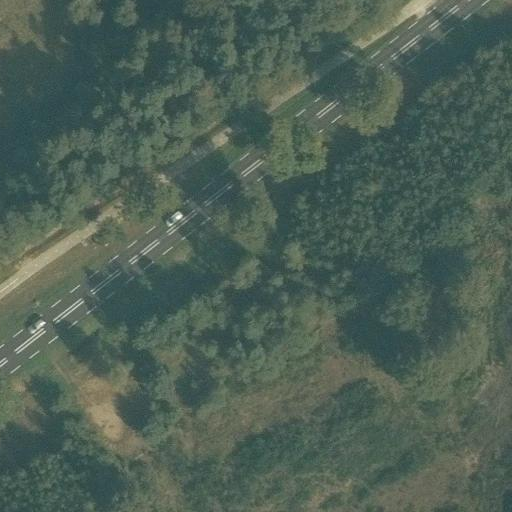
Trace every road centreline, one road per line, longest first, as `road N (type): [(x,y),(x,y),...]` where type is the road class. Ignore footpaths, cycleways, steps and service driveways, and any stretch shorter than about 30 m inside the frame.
road 1 (primary): [(0,365),(468,0)]
road 2 (track): [(42,332),(124,450)]
